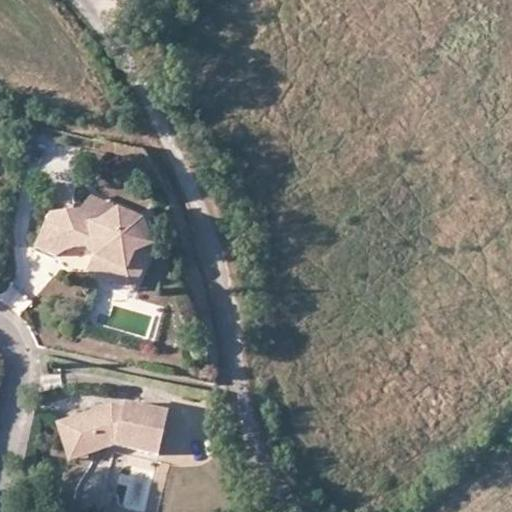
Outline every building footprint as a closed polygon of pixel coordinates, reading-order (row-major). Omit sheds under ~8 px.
[(93,198),(82,209),(91,221),(104,220),(117,208),(93,198)] [(91,221),(82,209),(50,212),(35,247),(58,257),(64,253),(69,251),(75,249),(80,249),(83,250),(88,251),(91,254),(94,256),(126,271),(134,253),(154,246),(144,220),(117,208),(104,220),(91,221)] [(126,271),(94,256),(88,271),(133,291),(154,247),(154,246),(134,253),(126,271)] [(124,404),(122,409),(121,416),(114,415),(113,407),(111,407),(68,419),(76,447),(96,441),(100,450),(113,446),(158,455),(168,413),(124,404)] [(121,416),(122,409),(113,407),(114,415),(121,416)] [(70,459),(100,450),(96,441),(76,447),(68,419),(58,422),(70,459)]
